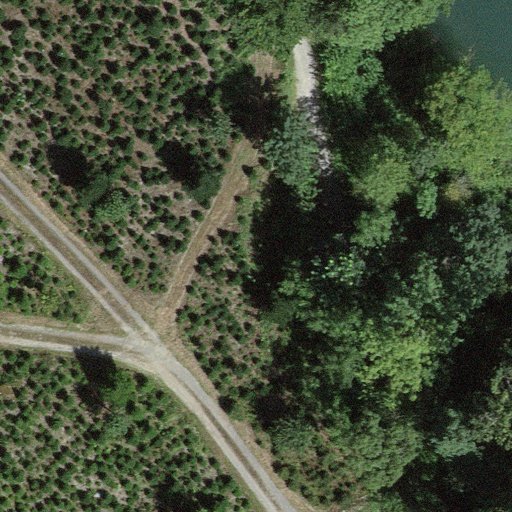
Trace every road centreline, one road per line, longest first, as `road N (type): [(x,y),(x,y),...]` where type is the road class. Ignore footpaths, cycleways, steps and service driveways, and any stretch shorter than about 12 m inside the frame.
road 1 (track): [(283,511),(141,331),(0,179)]
road 2 (track): [(0,325),(78,341),(141,331)]
